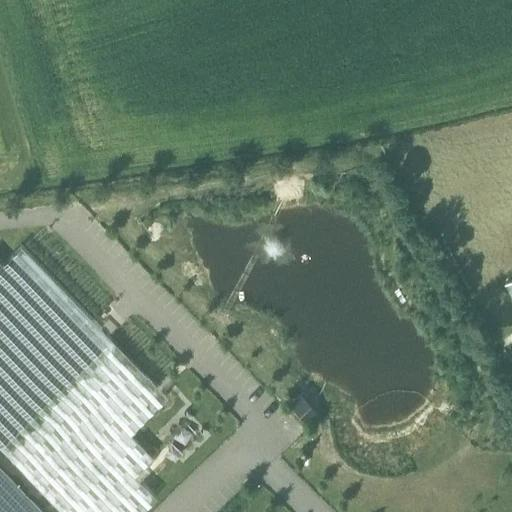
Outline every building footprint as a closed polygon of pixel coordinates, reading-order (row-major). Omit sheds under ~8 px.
[(190,335),(168,357),(247,436),(267,415),(238,386),(240,385),(190,335)] [(322,383),(291,411),(311,433),(342,405),(322,383)] [(204,433),(221,417),(209,405),(192,421),(204,433)] [(188,446),(199,436),(186,422),(175,432),(188,446)] [(375,498),(408,471),(387,446),(354,472),(375,498)] [(45,511),(0,464),(0,511),(45,511)] [(353,502),(361,492),(336,469),(327,479),(353,502)]
